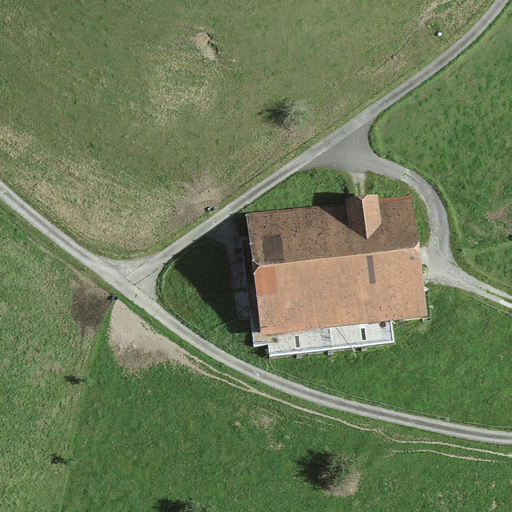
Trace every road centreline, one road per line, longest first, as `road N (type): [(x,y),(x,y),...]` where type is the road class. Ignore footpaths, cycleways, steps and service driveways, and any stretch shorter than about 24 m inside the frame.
road 1 (track): [(0,185),(67,247),(183,333),(275,385),(370,415),(511,436)]
road 2 (track): [(121,287),(445,56),(501,0)]
